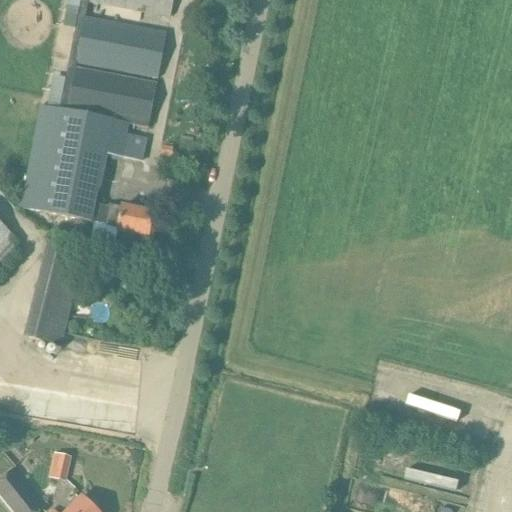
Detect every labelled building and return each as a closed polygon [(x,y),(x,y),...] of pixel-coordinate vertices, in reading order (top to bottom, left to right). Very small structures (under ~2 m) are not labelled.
[(170,17),(173,0),(81,0),(60,110),(41,106),(20,207),(106,224),(106,227),(118,229),(118,231),(148,237),(153,212),(123,206),(122,208),(110,205),(110,207),(93,203),(100,171),(104,171),(107,154),(123,157),(123,155),(142,159),(146,138),(108,130),(110,120),(148,128),(157,84),(75,68),(76,60),(158,77),(167,33),(85,16),(88,0),(170,17)] [(159,155),(171,157),(173,147),(161,146),(159,155)] [(0,262),(18,243),(0,226),(0,262)] [(85,254),(47,244),(23,340),(61,349),(85,254)] [(387,476),(441,489),(447,465),(393,451),(387,476)] [(72,459),(54,455),(48,480),(66,484),(72,459)] [(39,511),(45,507),(15,469),(0,482),(0,496),(12,511),(39,511)] [(100,511),(83,496),(67,511),(61,511),(57,507),(52,511),(100,511)]
